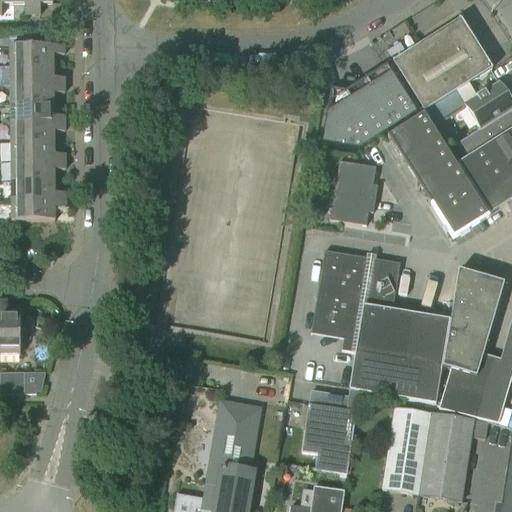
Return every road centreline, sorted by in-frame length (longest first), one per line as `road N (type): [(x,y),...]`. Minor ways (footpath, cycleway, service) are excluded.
road 1 (unclassified): [(98,46),(278,46),(350,30),(402,0)]
road 2 (residential): [(90,285),(98,46)]
road 3 (residential): [(42,511),(90,285)]
